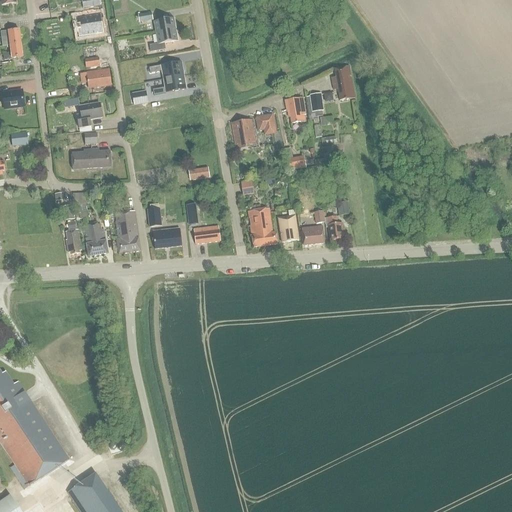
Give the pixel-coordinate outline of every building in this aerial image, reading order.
[(137,23),(141,23),(151,21),(149,13),(136,15),(137,23)] [(82,38),(103,35),(100,16),(76,20),(79,35),(82,35),(82,38)] [(174,21),(154,24),(156,35),(176,32),(174,21)] [(11,47),(22,45),(20,32),(9,34),(9,33),(1,33),(3,47),(11,47)] [(151,54),(165,51),(164,45),(178,43),(176,32),(156,35),(158,46),(150,48),(151,54)] [(12,55),(4,55),(5,63),(12,62),(12,60),(23,59),(22,45),(11,47),(12,55)] [(100,60),(86,62),(87,69),(101,67),(100,60)] [(161,67),(149,69),(150,75),(162,73),(163,81),(184,77),(182,63),(161,67)] [(336,79),(332,80),(335,92),(339,91),(342,103),(355,100),(350,68),(335,71),(336,79)] [(93,90),(111,87),(109,71),(87,75),(89,88),(93,88),(93,90)] [(158,89),(153,90),(154,96),(159,95),(166,94),(186,91),(184,77),(163,81),(165,88),(158,89)] [(4,111),(25,108),(23,92),(3,95),(4,111)] [(133,95),(134,106),(148,104),(146,93),(133,95)] [(325,113),(322,95),(311,97),(311,98),(307,98),(310,121),(318,120),(318,118),(324,118),(323,113),(325,113)] [(80,97),(65,100),(66,106),(81,103),(80,97)] [(304,116),(306,115),(303,99),(285,102),(287,113),(289,113),(291,125),(305,122),(304,116)] [(102,120),(100,106),(79,109),(81,117),(77,118),(79,130),(91,128),(90,122),(102,120)] [(273,115),(256,117),(258,132),(264,131),(265,136),(272,135),(274,135),(275,134),(275,132),(275,130),(273,115)] [(334,118),(321,120),(322,128),(335,127),(334,118)] [(249,146),(255,145),(251,120),(232,124),(236,146),(238,146),(238,151),(249,149),(249,146)] [(13,147),(28,146),(27,134),(11,135),(13,147)] [(83,155),(71,156),(72,172),(111,169),(110,153),(99,154),(99,151),(95,151),(95,146),(97,146),(97,135),(84,136),(84,146),(90,146),(91,152),(83,152),(83,155)] [(337,138),(326,139),(326,140),(323,140),(323,146),(327,145),(327,146),(338,145),(337,138)] [(305,158),(289,161),(291,172),(308,169),(305,158)] [(333,159),(320,161),(320,164),(317,165),(318,168),(335,165),(333,159)] [(23,162),(23,174),(36,174),(36,162),(23,162)] [(190,182),(209,179),(207,169),(188,172),(190,182)] [(254,184),(243,186),(245,198),(256,196),(254,184)] [(349,205),(338,206),(340,218),(350,217),(349,205)] [(73,207),(62,208),(64,222),(75,221),(73,207)] [(160,210),(147,211),(150,229),(162,227),(160,210)] [(254,249),(276,245),(274,234),(271,234),(267,210),(248,213),(254,249)] [(87,212),(81,213),(81,214),(79,214),(80,220),(88,219),(87,212)] [(118,256),(141,253),(135,213),(116,216),(117,224),(115,224),(118,240),(116,240),(118,256)] [(282,244),(299,241),(295,218),(294,213),(287,214),(288,219),(278,221),(282,244)] [(325,220),(324,213),(313,215),(313,220),(317,219),(318,226),(326,225),(325,220)] [(331,243),(345,241),(343,225),(338,225),(337,218),(328,219),(331,243)] [(67,225),(68,231),(76,230),(75,223),(67,225)] [(89,258),(108,255),(104,231),(98,232),(97,225),(84,227),(89,258)] [(195,246),(221,242),(219,227),(193,230),(195,246)] [(305,248),(324,245),(322,228),(303,230),(305,248)] [(155,250),(182,247),(180,229),(153,232),(155,250)] [(79,254),(82,253),(78,232),(66,234),(68,242),(66,243),(68,255),(71,255),(71,257),(79,255),(79,254)] [(0,442),(15,466),(29,486),(69,460),(18,383),(14,385),(6,373),(2,375),(0,371),(0,442)] [(121,511),(96,473),(67,492),(80,511),(121,511)] [(19,511),(10,499),(0,505),(0,511),(19,511)]
